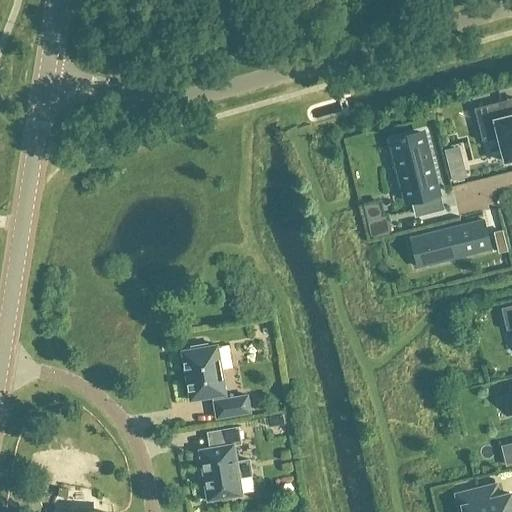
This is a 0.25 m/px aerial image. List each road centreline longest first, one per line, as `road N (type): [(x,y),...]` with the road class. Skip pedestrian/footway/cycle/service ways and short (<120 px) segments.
road 1 (residential): [(45,81),(191,95),(511,7)]
road 2 (residential): [(0,364),(45,81)]
road 3 (residential): [(0,366),(69,380),(108,402),(140,448),(154,511)]
